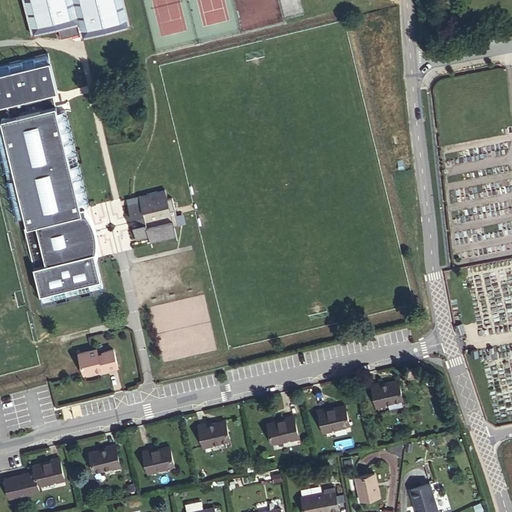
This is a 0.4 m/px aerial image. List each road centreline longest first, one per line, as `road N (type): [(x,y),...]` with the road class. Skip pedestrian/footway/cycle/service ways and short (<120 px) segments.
road 1 (unclassified): [(0,447),(447,339)]
road 2 (tertiary): [(409,64),(447,339)]
